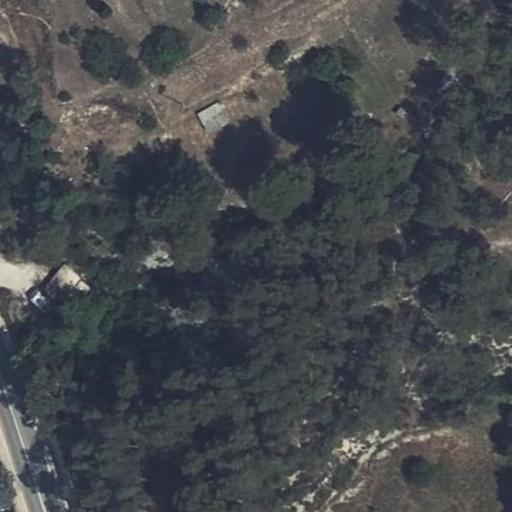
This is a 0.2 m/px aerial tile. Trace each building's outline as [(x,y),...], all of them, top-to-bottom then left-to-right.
[(324,55),(320,49),(314,52),(317,58),(324,55)] [(458,54),(448,73),(456,77),(455,80),(461,84),(464,76),(458,73),(466,58),(458,54)] [(456,77),(448,73),(439,90),(455,97),(461,84),(455,80),(456,77)] [(204,122),(222,112),(218,104),(200,114),(204,122)] [(408,114),(401,108),(395,113),(403,120),(408,114)] [(227,120),(222,112),(204,122),(209,131),(227,120)] [(64,267),(52,281),(69,295),(78,303),(89,289),(64,267)] [(69,295),(52,281),(45,290),(61,305),(69,295)]
